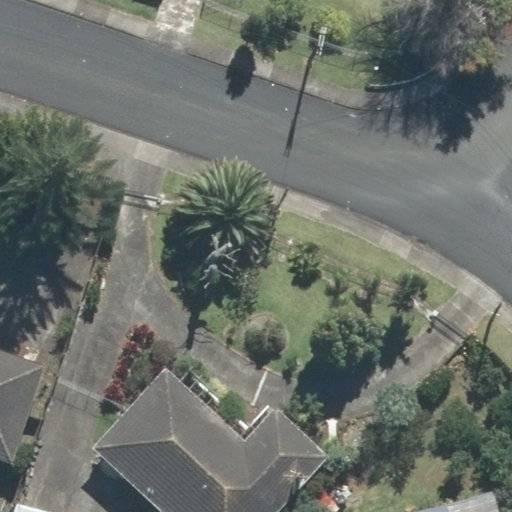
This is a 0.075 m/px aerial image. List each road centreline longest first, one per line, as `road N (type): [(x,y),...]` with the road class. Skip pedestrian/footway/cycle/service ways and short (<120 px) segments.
road 1 (residential): [(446,201),(352,157),(0,40)]
road 2 (residential): [(446,201),(511,95)]
